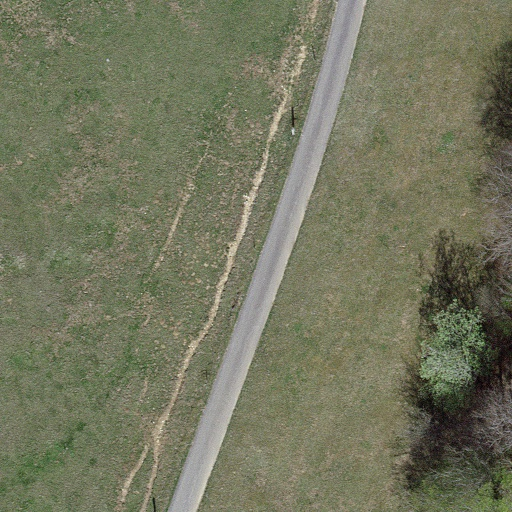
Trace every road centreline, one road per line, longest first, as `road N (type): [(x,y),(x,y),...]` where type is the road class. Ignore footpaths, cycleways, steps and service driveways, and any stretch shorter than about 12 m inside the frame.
road 1 (unclassified): [(176,511),(278,240),(352,0)]
road 2 (track): [(415,511),(511,373)]
